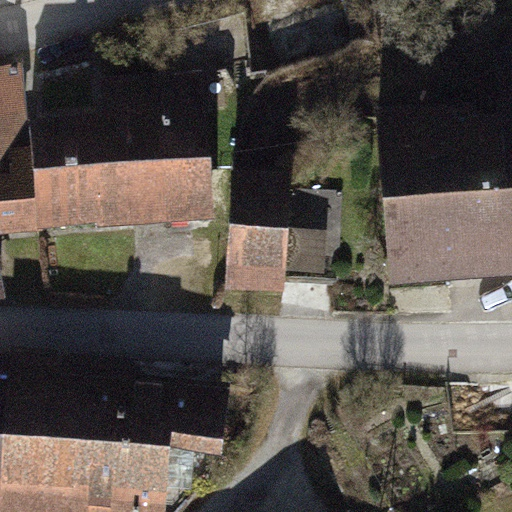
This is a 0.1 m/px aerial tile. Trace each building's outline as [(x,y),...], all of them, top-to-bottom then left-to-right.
[(469,110),(375,120),(394,298),(511,285),(511,56),(494,58),(500,121),(470,124),(469,110)] [(0,299),(1,299),(0,289),(0,239),(218,224),(195,68),(94,79),(96,124),(31,128),(22,69),(0,72),(0,299)] [(286,176),(224,174),(221,301),(283,303),(286,176)] [(12,374),(2,511),(161,511),(166,456),(211,459),(216,391),(48,380),(49,363),(13,361),(12,374)] [(0,511),(2,511),(12,374),(0,372),(0,511)]
